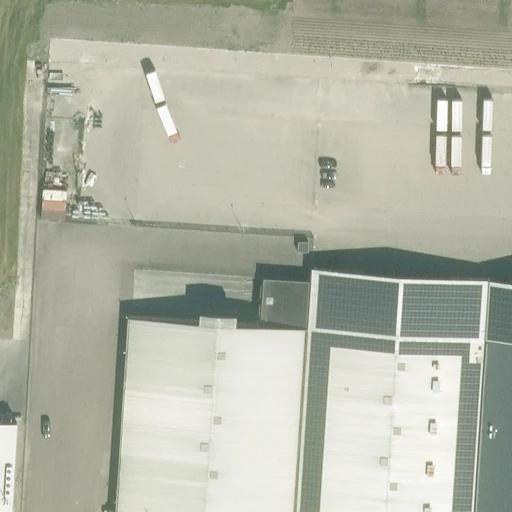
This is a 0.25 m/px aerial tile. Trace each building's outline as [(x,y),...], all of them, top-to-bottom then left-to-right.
[(130,107),(131,71),(105,70),(104,83),(95,82),(93,170),(130,171),(131,121),(123,121),(124,107),(130,107)] [(462,114),(427,178),(409,168),(399,186),(398,173),(386,171),(391,152),(395,151),(389,79),(385,86),(373,87),(361,80),(347,81),(350,120),(338,142),(366,157),(382,156),(383,171),(380,171),(382,196),(430,207),(433,200),(464,198),(445,193),(444,181),(494,177),(465,171),(476,120),(464,114),(462,114)] [(195,194),(196,169),(168,168),(168,193),(195,194)] [(273,223),(273,215),(248,214),(247,232),(307,235),(307,224),(273,223)] [(474,511),(486,338),(309,327),(305,327),(309,279),(263,276),(260,324),(128,315),(115,511),(474,511)] [(511,511),(511,339),(486,338),(474,511),(511,511)] [(0,511),(10,511),(15,441),(0,440),(0,511)]
